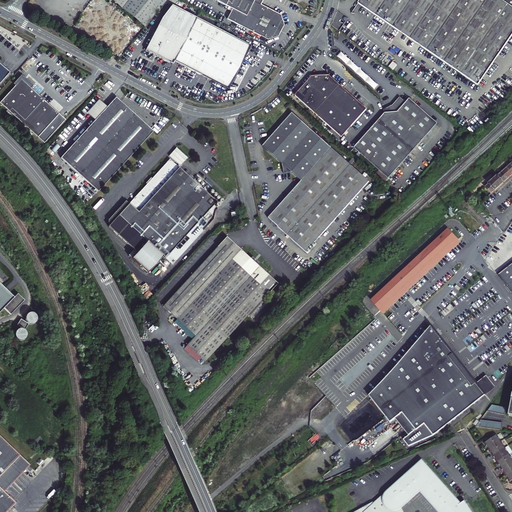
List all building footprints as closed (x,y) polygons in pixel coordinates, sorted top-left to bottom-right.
[(108,0),(145,30),(169,0),(108,0)] [(257,6),(251,2),(252,0),(217,0),(231,7),(226,16),(267,37),(277,34),(283,23),(279,12),(262,4),(257,6)] [(511,0),(360,0),(358,4),(479,84),(511,35),(511,0)] [(174,64),(176,61),(198,17),(173,4),(166,14),(147,50),(153,53),(161,57),(174,64)] [(198,17),(176,61),(203,74),(231,88),(234,82),(253,44),(198,17)] [(309,77),(308,77),(291,95),(336,139),(362,111),(326,76),(324,76),(322,75),(321,75),(311,75),(309,77)] [(16,77),(10,84),(11,85),(16,80),(21,84),(23,83),(16,77)] [(11,85),(0,98),(0,107),(36,137),(42,142),(62,118),(56,113),(21,84),(16,80),(11,85)] [(105,104),(92,119),(60,158),(100,190),(152,127),(121,101),(117,98),(112,100),(111,99),(110,98),(109,97),(106,101),(107,101),(105,104)] [(97,98),(85,112),(90,117),(92,119),(105,104),(103,102),(97,98)] [(381,113),(381,116),(394,116),(402,107),(396,101),(388,108),(381,113)] [(381,116),(381,117),(348,151),(381,183),(433,130),(406,103),(394,116),(381,116)] [(306,254),(370,181),(291,115),(288,118),(262,148),(282,166),(284,175),(290,173),(300,183),(268,220),(306,254)] [(59,147),(55,144),(50,150),(54,153),(59,147)] [(145,242),(164,259),(213,201),(165,159),(127,204),(106,228),(135,253),(142,245),(145,242)] [(504,182),(511,174),(511,162),(485,186),(491,193),(495,189),(496,190),(504,182)] [(106,222),(106,228),(127,204),(124,201),(106,222)] [(456,238),(447,228),(369,296),(378,305),(381,309),(459,241),(456,238)] [(187,345),(205,361),(277,283),(227,236),(162,306),(195,335),(187,345)] [(142,245),(162,262),(164,259),(145,242),(142,245)] [(511,263),(498,274),(511,291),(511,263)] [(0,311),(4,308),(10,315),(24,300),(18,294),(13,298),(8,293),(0,285),(0,311)] [(27,315),(26,316),(26,317),(26,318),(26,319),(26,320),(26,321),(27,322),(28,323),(29,324),(31,324),(32,324),(33,324),(34,323),(35,323),(36,321),(37,320),(37,319),(37,318),(37,317),(36,316),(36,315),(34,314),(33,313),(32,313),(31,313),(29,313),(28,314),(27,315)] [(29,324),(21,319),(17,325),(25,330),(29,324)] [(396,366),(369,396),(390,422),(396,418),(409,435),(404,439),(409,446),(435,434),(486,394),(469,373),(431,324),(396,366)] [(19,329),(18,329),(17,330),(16,331),(15,332),(15,334),(15,335),(15,337),(16,338),(17,339),(18,340),(19,340),(21,340),(23,340),(24,339),(25,338),(26,337),(26,336),(26,334),(26,332),(25,332),(25,331),(24,330),(23,329),(22,329),(21,329),(19,329)] [(492,405),(487,411),(505,414),(506,407),(492,405)] [(476,426),(502,430),(503,422),(481,420),(476,426)] [(0,511),(7,511),(17,502),(5,491),(29,465),(31,463),(0,433),(0,511)] [(487,448),(487,449),(488,448),(500,441),(499,441),(496,436),(496,435),(493,436),(491,433),(483,439),(485,441),(483,443),(484,443),(485,443),(486,444),(488,448),(487,448)] [(490,451),(489,452),(492,456),(504,448),(504,447),(503,447),(500,442),(501,441),(500,441),(488,448),(489,450),(490,451)] [(497,461),(496,462),(496,463),(511,453),(507,446),(504,448),(492,456),(494,459),(495,459),(496,460),(497,461)] [(499,465),(498,466),(500,469),(511,461),(511,453),(496,463),(497,463),(498,463),(498,464),(499,465)] [(473,511),(466,500),(460,503),(458,501),(459,500),(422,459),(414,466),(419,471),(418,472),(413,467),(381,495),(383,498),(376,504),(374,502),(373,501),(368,504),(369,504),(366,507),(365,505),(358,509),(353,511),(397,511),(398,511),(397,510),(402,508),(397,499),(400,497),(406,504),(420,492),(438,511),(473,511)] [(505,475),(505,476),(511,471),(511,461),(500,469),(503,473),(504,473),(505,474),(505,475)] [(374,502),(376,504),(383,498),(381,495),(374,502)] [(397,499),(402,508),(406,504),(400,497),(397,499)]
